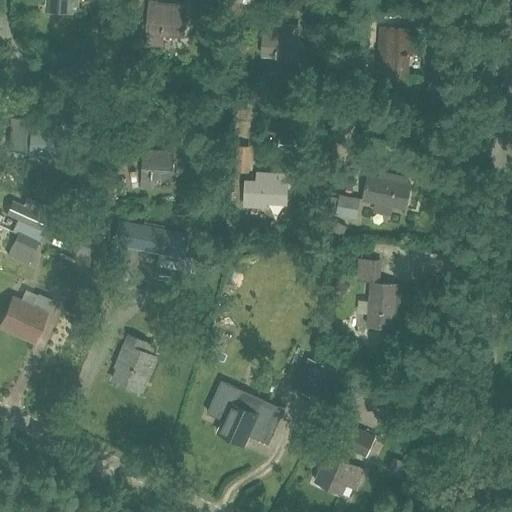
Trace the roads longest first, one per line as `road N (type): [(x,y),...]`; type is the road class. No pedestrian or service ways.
road 1 (unclassified): [(477,511),(502,0)]
road 2 (unclassified): [(185,511),(0,420)]
